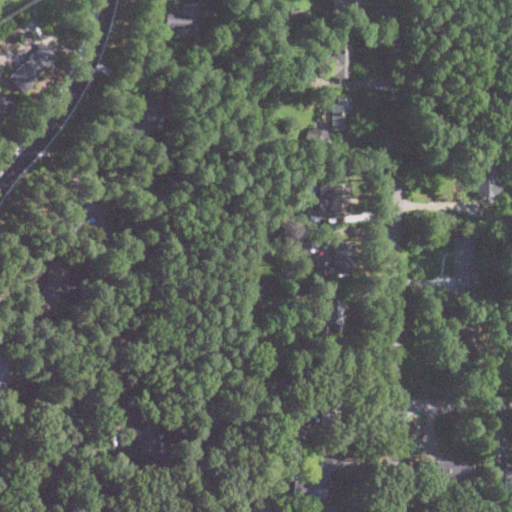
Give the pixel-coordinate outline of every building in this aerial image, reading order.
[(359,0),(359,10),(341,10),(341,0),(359,0)] [(284,2),(283,21),(261,20),(262,1),(284,2)] [(199,3),(199,28),(165,27),(165,10),(180,11),(180,2),(199,3)] [(352,47),(350,78),(331,77),(331,75),(316,75),(316,55),(331,55),(331,42),(349,43),(349,47),(352,47)] [(56,57),(23,92),(8,78),(41,43),(56,57)] [(494,45),(493,83),(479,83),(479,45),(494,45)] [(162,106),(142,144),(122,133),(149,84),(164,92),(157,103),(162,106)] [(18,105),(12,117),(5,113),(0,122),(0,91),(13,99),(12,101),(18,105)] [(347,130),(331,130),(330,103),(337,103),(337,98),(350,98),(350,121),(347,121),(347,130)] [(328,132),(323,147),(307,142),(309,138),(305,137),(307,129),(312,130),(313,127),(328,132)] [(495,164),(495,184),(499,184),(500,196),(475,196),(475,164),(495,164)] [(349,215),(336,216),(336,212),(320,213),(320,186),(349,186),(349,215)] [(76,198),(82,202),(86,198),(94,204),(75,230),(60,219),(76,198)] [(472,237),(471,293),(456,293),(456,275),(451,275),(452,237),(472,237)] [(103,244),(100,252),(94,250),(98,241),(103,244)] [(356,275),(336,276),(334,243),(353,241),(356,275)] [(308,256),(301,256),(301,242),(309,242),(308,256)] [(66,284),(45,320),(27,309),(37,289),(39,291),(45,281),(48,260),(69,262),(66,284)] [(346,302),(345,316),(343,316),(342,331),(331,330),(332,324),(328,324),(326,342),(339,343),(338,355),(320,354),(323,300),(346,302)] [(465,309),(456,309),(456,300),(465,300),(465,309)] [(463,359),(479,352),(465,320),(450,327),(463,359)] [(467,360),(461,363),(455,351),(462,348),(467,360)] [(10,370),(0,395),(0,354),(11,359),(8,369),(10,370)] [(337,385),(338,425),(320,425),(320,411),(308,411),(307,393),(312,393),(312,385),(337,385)] [(108,431),(107,416),(123,414),(124,429),(108,431)] [(292,438),(276,436),(278,415),(294,417),(292,438)] [(161,459),(136,462),(133,429),(157,426),(161,459)] [(230,457),(223,457),(222,447),(229,446),(230,457)] [(325,498),(305,496),(309,459),(329,461),(325,498)] [(474,461),(473,486),(457,485),(457,481),(435,481),(435,476),(419,476),(419,460),(474,461)] [(511,480),(507,480),(507,477),(502,477),(502,463),(511,463),(511,480)] [(488,498),(488,511),(480,511),(480,498),(488,498)]
